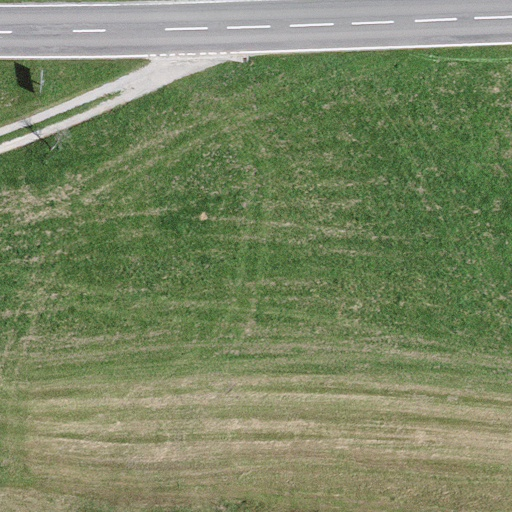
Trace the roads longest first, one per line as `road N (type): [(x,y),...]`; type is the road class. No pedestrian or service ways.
road 1 (secondary): [(0,32),(511,17)]
road 2 (track): [(0,139),(169,70),(213,28)]
